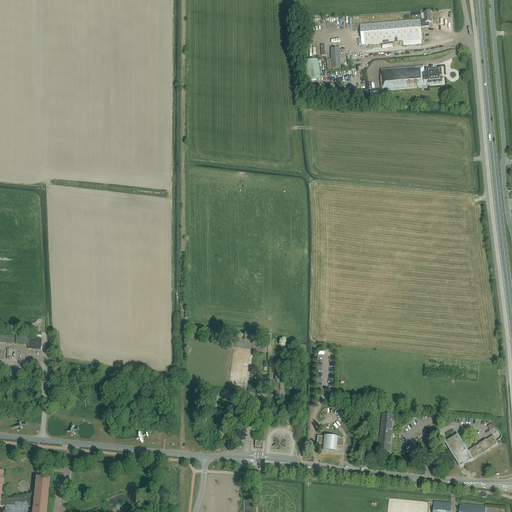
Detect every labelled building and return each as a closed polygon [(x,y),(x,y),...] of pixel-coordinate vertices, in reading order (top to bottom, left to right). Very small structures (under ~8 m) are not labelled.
[(420,20),(421,27),(429,27),(429,23),(432,22),(431,12),(424,13),(424,20),(420,20)] [(422,45),(421,40),(422,40),(421,28),(421,27),(420,20),(360,25),(362,45),(403,41),(403,46),(422,45)] [(332,70),(341,69),(339,48),(331,49),(332,70)] [(321,80),(319,59),(304,61),(306,82),(321,80)] [(380,75),(381,90),(426,86),(426,85),(428,84),(428,85),(443,84),(441,69),(427,71),(427,72),(424,72),(424,66),(381,70),(381,75),(380,75)] [(371,102),(384,101),(383,90),(370,91),(371,98),(370,98),(370,99),(371,99),(371,102)] [(0,336),(0,343),(28,345),(28,349),(41,350),(41,339),(0,336)] [(290,383),(300,383),(301,366),(291,366),(290,383)] [(10,378),(23,379),(23,374),(23,371),(10,370),(10,373),(10,375),(10,376),(10,378)] [(269,390),(270,381),(257,380),(256,389),(269,390)] [(378,451),(390,452),(392,433),(394,416),(382,414),(378,451)] [(343,447),(343,439),(317,436),(316,445),(323,445),(323,450),(335,451),(336,447),(343,447)] [(498,444),(496,442),(496,441),(493,436),(467,452),(457,437),(448,442),(446,443),(461,467),(463,466),(462,465),(463,464),(465,463),(465,465),(472,461),(472,460),(484,453),(491,449),(491,448),(498,444)] [(0,506),(5,507),(5,506),(14,506),(15,503),(28,504),(27,507),(33,507),(32,511),(45,511),(49,480),(36,479),(37,475),(36,475),(36,476),(36,481),(35,481),(35,482),(36,482),(35,483),(35,484),(35,487),(35,488),(34,496),(30,497),(27,498),(20,500),(16,500),(12,501),(6,501),(0,500),(0,499),(2,484),(2,480),(2,478),(3,473),(3,472),(3,473),(0,472),(0,506)] [(255,511),(256,506),(256,504),(255,504),(255,501),(244,501),(243,511),(255,511)] [(5,506),(5,507),(4,511),(26,511),(27,507),(28,504),(15,503),(14,506),(5,506)] [(450,511),(451,504),(435,503),(433,511),(450,511)]
